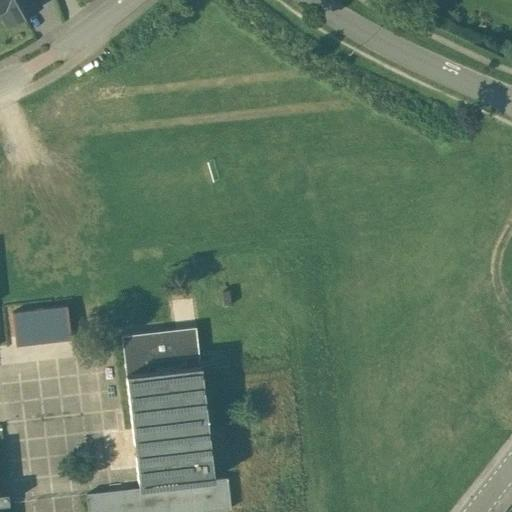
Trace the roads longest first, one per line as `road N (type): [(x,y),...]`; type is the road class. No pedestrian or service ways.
road 1 (tertiary): [(310,0),(511,104)]
road 2 (residential): [(122,0),(0,84)]
